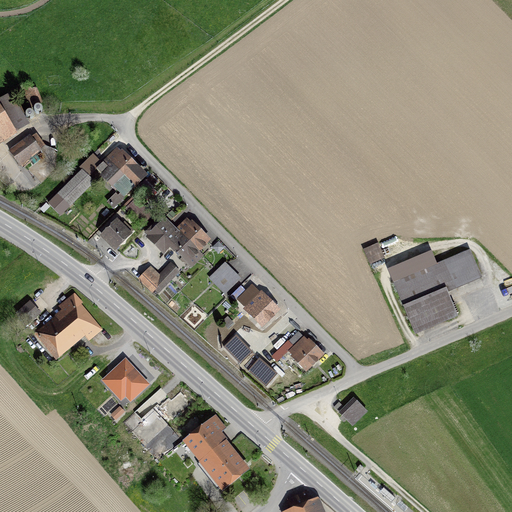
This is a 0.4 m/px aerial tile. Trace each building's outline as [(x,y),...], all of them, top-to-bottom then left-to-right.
[(0,128),(9,123),(15,132),(28,124),(10,95),(0,100),(0,128)] [(40,150),(31,138),(10,153),(19,165),(40,150)] [(117,149),(107,159),(127,179),(134,186),(144,175),(117,149)] [(134,186),(127,179),(107,159),(97,169),(124,196),(134,186)] [(49,204),(60,215),(93,182),(83,171),(49,204)] [(158,183),(151,176),(146,180),(153,188),(158,183)] [(164,253),(172,245),(182,235),(177,229),(175,231),(165,220),(164,222),(161,219),(156,224),(159,227),(148,237),(164,253)] [(177,229),(182,235),(197,250),(207,240),(193,224),(192,225),(187,220),(177,229)] [(129,234),(132,231),(125,223),(121,226),(116,221),(102,235),(116,249),(130,235),(129,234)] [(186,260),(197,250),(182,235),(172,245),(186,260)] [(455,314),(446,292),(480,277),(469,252),(394,283),(415,331),(455,314)] [(225,293),(239,279),(224,263),(210,278),(225,293)] [(168,267),(160,276),(149,287),(153,292),(155,290),(158,293),(164,286),(161,283),(164,281),(167,283),(178,271),(171,264),(168,267)] [(149,287),(160,276),(151,268),(140,279),(149,287)] [(261,324),(276,309),(265,298),(264,298),(252,287),(239,300),(261,324)] [(42,329),(35,334),(53,355),(82,331),(89,339),(101,329),(80,304),(82,303),(75,295),(61,307),(67,315),(45,333),(42,329)] [(40,313),(30,302),(17,313),(27,325),(40,313)] [(231,325),(231,321),(227,317),(222,322),(228,328),(231,325)] [(299,333),(290,341),(294,346),(289,351),(305,368),(320,354),(299,333)] [(236,336),(224,348),(240,364),(252,353),(236,336)] [(259,359),(248,371),(266,387),(276,374),(259,359)] [(125,361),(104,381),(116,394),(121,390),(131,400),(147,384),(125,361)] [(340,413),(352,425),(366,412),(354,399),(340,413)] [(339,402),(334,407),(338,411),(343,406),(339,402)] [(244,469),(207,423),(185,439),(222,486),(244,469)] [(384,489),(380,494),(391,504),(395,499),(384,489)] [(321,511),(316,499),(309,501),(306,494),(290,500),(293,508),(289,510),(289,511),(321,511)]
